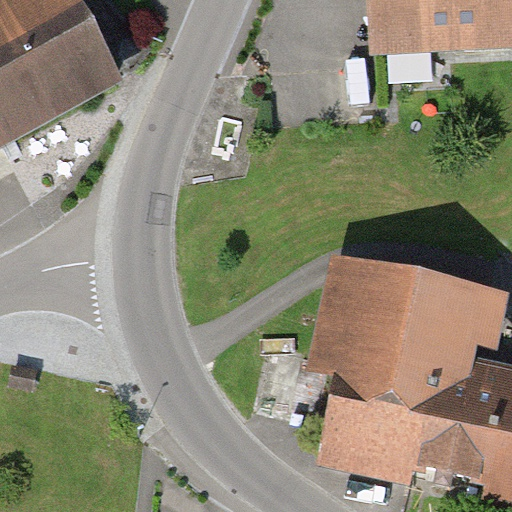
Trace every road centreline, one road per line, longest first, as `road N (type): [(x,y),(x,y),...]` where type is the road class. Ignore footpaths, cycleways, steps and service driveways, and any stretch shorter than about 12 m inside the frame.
road 1 (tertiary): [(136,262),(150,338),(178,402),(293,511)]
road 2 (tertiary): [(221,0),(145,192),(136,262)]
road 3 (residential): [(0,288),(45,270),(136,262)]
